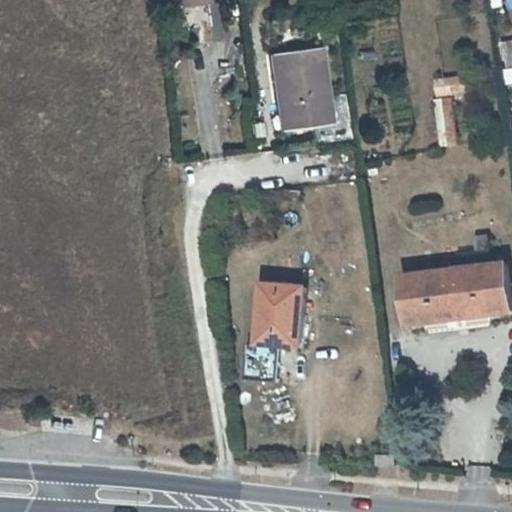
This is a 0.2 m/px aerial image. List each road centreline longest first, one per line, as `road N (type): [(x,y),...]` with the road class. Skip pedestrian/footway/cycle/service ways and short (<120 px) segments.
road 1 (residential): [(229,489),(190,234),(200,190),(215,175),(317,164)]
road 2 (primary): [(229,489),(0,466)]
road 3 (primary): [(387,511),(229,489)]
